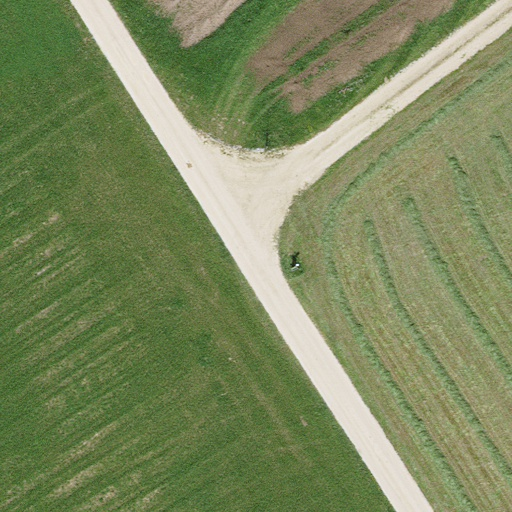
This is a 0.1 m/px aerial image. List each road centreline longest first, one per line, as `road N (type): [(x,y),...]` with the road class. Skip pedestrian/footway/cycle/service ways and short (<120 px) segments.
road 1 (track): [(228,217),(511,5)]
road 2 (track): [(415,511),(228,217)]
road 3 (track): [(88,0),(228,217)]
